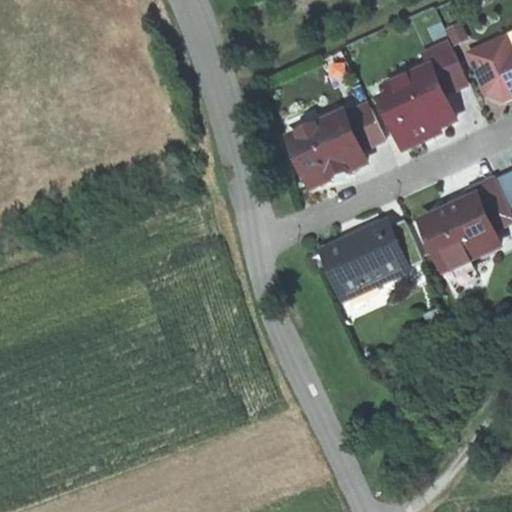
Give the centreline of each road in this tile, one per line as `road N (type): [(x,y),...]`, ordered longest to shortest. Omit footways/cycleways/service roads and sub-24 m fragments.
road 1 (residential): [(370,511),(254,238)]
road 2 (residential): [(511,130),(254,238)]
road 3 (residential): [(254,238),(187,0)]
road 4 (track): [(409,511),(511,407)]
